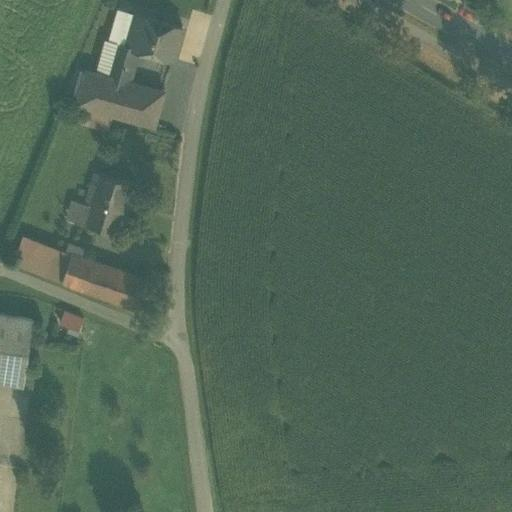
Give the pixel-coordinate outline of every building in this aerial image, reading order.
[(107,76),(129,82),(138,49),(172,59),(181,26),(134,13),(124,45),(116,43),(107,76)] [(74,105),(152,126),(162,91),(129,82),(107,76),(84,70),(74,105)] [(76,227),(116,237),(130,182),(90,172),(76,227)] [(16,268),(80,293),(93,262),(74,254),(70,263),(26,245),(16,268)] [(80,293),(111,306),(124,274),(93,262),(80,293)] [(161,289),(124,274),(111,306),(149,321),(161,289)] [(64,308),(60,322),(81,327),(84,313),(64,308)] [(0,378),(23,382),(33,318),(0,313),(0,378)]
